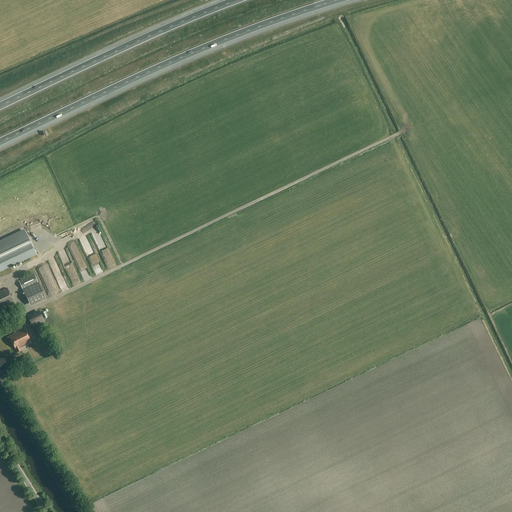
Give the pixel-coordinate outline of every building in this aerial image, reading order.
[(0,272),(36,255),(24,229),(0,240),(0,272)] [(98,243),(104,240),(100,231),(94,234),(98,243)] [(46,299),(34,274),(18,281),(30,307),(46,299)] [(0,309),(14,303),(7,288),(0,291),(0,309)] [(44,321),(39,310),(27,316),(32,327),(44,321)] [(31,343),(24,329),(9,336),(17,353),(21,351),(20,349),(31,343)]
